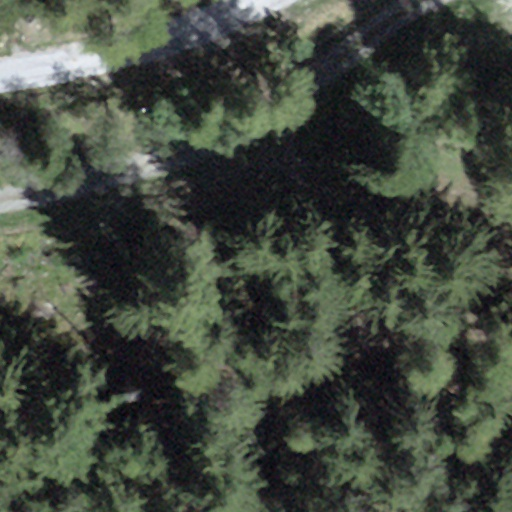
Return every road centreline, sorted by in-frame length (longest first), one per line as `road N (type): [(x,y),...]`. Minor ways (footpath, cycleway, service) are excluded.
road 1 (track): [(422,0),(267,129),(103,187),(0,203)]
road 2 (unclassified): [(0,77),(144,45),(260,0)]
road 3 (track): [(511,190),(267,129)]
